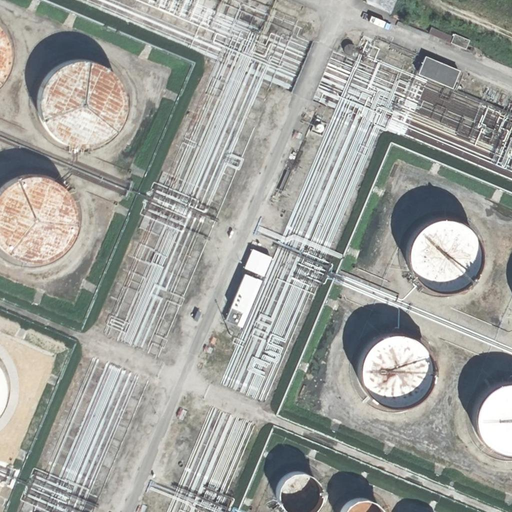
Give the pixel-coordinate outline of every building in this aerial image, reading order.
[(359,0),(393,12),(397,0),(359,0)] [(0,90),(1,90),(11,75),(14,58),(11,41),(1,26),(0,25),(0,90)] [(418,73),(454,86),(461,67),(425,55),(418,73)] [(102,147),(116,138),(125,123),(129,106),(125,89),(115,74),(102,65),(87,61),(74,62),(64,66),(51,76),(42,91),(39,108),(43,125),(53,139),(66,147),(85,151),(102,147)] [(53,262),(67,252),(77,237),(80,220),(76,203),(67,189),(53,179),(39,176),(25,177),(15,180),(2,190),(0,193),(0,247),(5,253),(17,262),(36,265),(53,262)] [(460,296),(472,288),(481,275),(484,260),(481,246),(473,232),(460,224),(445,221),(429,224),(417,233),(409,245),(406,260),(409,275),(417,288),(429,296),(445,299),(460,296)] [(246,267),(266,274),(272,254),(252,248),(246,267)] [(245,271),(226,319),(242,325),(261,278),(245,271)] [(413,409),(425,401),(433,389),(436,374),(434,359),(425,346),(413,338),(397,334),(381,338),(369,346),(361,358),(358,374),(361,389),(370,401),(382,409),(397,412),(413,409)] [(0,416),(6,407),(9,390),(6,373),(0,364),(0,416)] [(511,389),(506,391),(494,400),(486,412),(483,427),(486,442),(495,455),(507,463),(511,463),(511,389)] [(309,511),(314,509),(319,502),(320,493),(319,485),(314,477),(307,473),(298,471),(289,473),(282,478),(278,484),(276,493),(278,502),(282,509),(286,511),(309,511)] [(382,511),(378,505),(371,500),(362,498),(353,500),(346,505),(342,511),(341,511),(382,511)]
